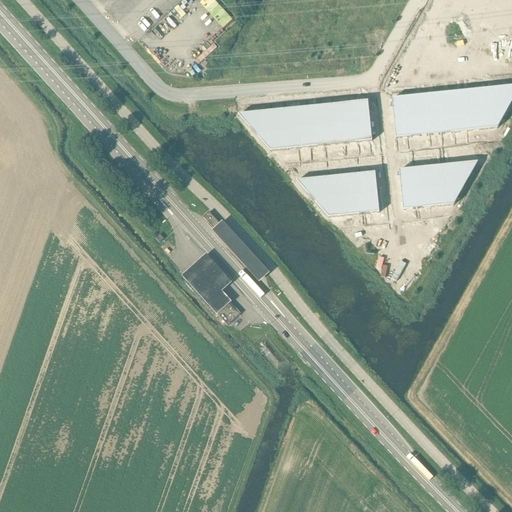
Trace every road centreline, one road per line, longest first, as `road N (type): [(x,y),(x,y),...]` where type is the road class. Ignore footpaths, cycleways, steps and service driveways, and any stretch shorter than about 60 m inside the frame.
road 1 (unclassified): [(491,511),(22,0)]
road 2 (unclassified): [(417,0),(362,82),(181,96),(156,86),(79,0)]
road 3 (primary): [(421,476),(143,172)]
road 4 (primary): [(143,172),(421,476)]
road 5 (primary): [(143,172),(0,13)]
